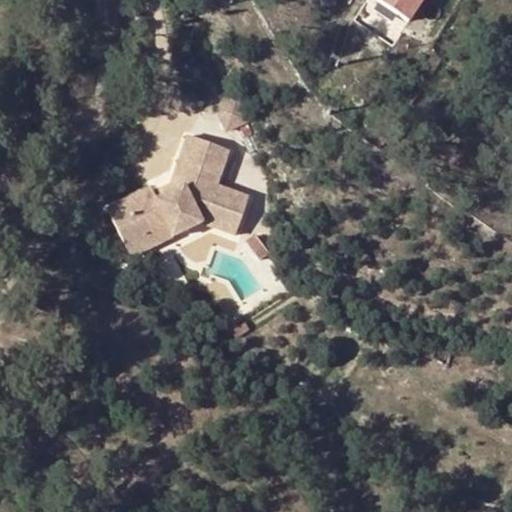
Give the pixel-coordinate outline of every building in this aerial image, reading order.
[(322,0),(324,10),(336,7),(334,0),(322,0)] [(238,97),(219,103),(226,129),(245,124),(238,97)] [(109,215),(127,250),(168,229),(173,238),(198,224),(223,231),(234,194),(202,183),(213,150),(188,143),(174,189),(153,200),(150,194),(109,215)] [(168,229),(127,250),(131,259),(173,238),(168,229)] [(249,230),(241,238),(259,254),(266,245),(249,230)]
